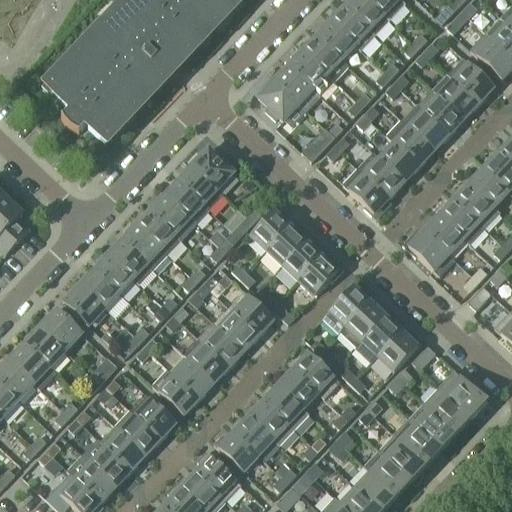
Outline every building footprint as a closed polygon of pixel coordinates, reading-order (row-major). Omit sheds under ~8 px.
[(61,121),(60,122),(61,124),(63,127),(64,129),(66,131),(68,133),(70,135),(73,136),(75,137),(78,138),(78,137),(84,130),(99,144),(115,128),(119,132),(135,115),(131,111),(145,96),(150,100),(166,83),(164,81),(178,66),(180,67),(196,50),(192,47),(207,31),(211,35),(227,18),(223,14),(236,0),(238,0),(241,3),(243,0),(133,0),(122,12),(124,14),(109,30),(107,28),(91,45),(96,49),(81,64),(77,60),(61,77),(65,81),(50,97),(68,114),(61,122),(61,121)] [(350,5),(344,12),(374,41),(388,26),(360,0),(348,0),(346,2),(350,5)] [(360,0),(388,26),(405,9),(395,0),(360,0)] [(462,0),(456,0),(451,5),(458,12),(466,3),(462,0)] [(458,12),(451,5),(443,14),(450,21),(458,12)] [(469,8),(461,17),(468,23),(476,15),(469,8)] [(511,10),(500,23),(511,34),(511,10)] [(334,15),(326,23),(355,50),(360,56),(374,41),(344,12),(337,18),(334,15)] [(468,23),(461,17),(453,26),(460,32),(468,23)] [(322,35),(315,41),(341,65),(355,50),(326,23),(318,32),(322,35)] [(485,39),(491,45),(511,64),(511,34),(500,23),(485,39)] [(419,39),(411,48),(418,54),(426,45),(419,39)] [(306,45),(298,53),(333,86),(347,72),(341,65),(315,41),(309,48),(306,45)] [(511,72),(511,64),(491,45),(475,61),(500,85),(511,72)] [(418,54),(411,48),(403,57),(410,63),(418,54)] [(431,49),(423,58),(429,64),(438,55),(431,49)] [(293,65),(287,71),(319,101),(333,86),(298,53),(290,61),(293,65)] [(429,64),(423,58),(414,66),(421,73),(429,64)] [(462,63),(447,80),(477,109),(493,93),(462,63)] [(391,68),(383,77),(390,83),(398,75),(391,68)] [(319,101),(287,71),(281,77),(278,74),(270,83),(298,109),(305,116),(319,101)] [(390,83),(383,77),(375,86),(381,92),(390,83)] [(401,80),(393,89),(400,95),(408,87),(401,80)] [(447,80),(432,95),(463,125),(477,109),(447,80)] [(298,109),(270,83),(259,94),(263,97),(257,103),(267,112),(264,116),(275,126),(278,123),(282,127),(298,109)] [(400,95),(393,89),(385,98),(391,104),(400,95)] [(417,111),(423,117),(448,140),(463,125),(432,95),(417,111)] [(363,98),(355,107),(362,113),(370,105),(363,98)] [(362,113),(355,107),(347,116),(353,122),(362,113)] [(372,111),(363,120),(370,126),(378,118),(372,111)] [(423,117),(408,132),(433,156),(448,140),(423,117)] [(370,126),(363,120),(355,129),(362,135),(370,126)] [(408,132),(402,127),(387,143),(393,148),(418,172),(433,156),(408,132)] [(335,128),(327,136),(334,143),(342,134),(335,128)] [(334,143),(327,136),(324,133),(300,158),(310,168),(334,143)] [(511,142),(497,158),(511,171),(511,142)] [(342,143),(334,151),(340,158),(349,149),(342,143)] [(393,148),(378,164),(403,187),(418,172),(393,148)] [(340,158),(334,151),(325,160),(332,167),(340,158)] [(198,157),(188,168),(216,195),(233,178),(229,174),(232,171),(221,160),(217,164),(208,154),(202,160),(198,157)] [(372,158),(357,174),(388,203),(403,187),(378,164),(372,158)] [(511,171),(497,158),(482,173),(507,197),(511,201),(511,171)] [(183,180),(177,186),(202,210),(208,216),(222,201),(216,195),(188,168),(180,177),(183,180)] [(482,173),(468,189),(493,213),(507,197),(482,173)] [(388,203),(357,174),(342,190),(364,211),(362,213),(375,225),(388,212),(384,208),(388,203)] [(177,186),(163,201),(188,225),(202,210),(177,186)] [(468,189),(453,205),(484,234),(498,218),(493,213),(468,189)] [(5,199),(0,204),(0,258),(3,261),(29,235),(17,223),(21,218),(14,212),(14,208),(5,199)] [(163,201),(149,216),(174,240),(188,225),(163,201)] [(453,205),(438,220),(463,244),(469,249),(484,234),(453,205)] [(249,241),(265,257),(289,232),(284,227),(289,223),(277,212),(249,241)] [(254,214),(245,223),(252,229),(260,220),(254,214)] [(140,219),(132,228),(166,260),(180,245),(174,240),(149,216),(143,222),(140,219)] [(438,220),(423,236),(448,260),(463,244),(438,220)] [(252,229),(245,223),(237,231),(244,238),(252,229)] [(127,239),(121,246),(152,275),(166,260),(132,228),(124,236),(127,239)] [(265,257),(281,271),(309,242),(298,232),(294,236),(289,232),(265,257)] [(448,260),(423,236),(419,241),(414,237),(401,250),(414,263),(416,261),(438,282),(454,265),(448,260)] [(511,244),(509,241),(501,250),(507,256),(511,251),(511,244)] [(281,271),(297,286),(321,261),(316,257),(320,252),(309,242),(281,271)] [(225,244),(217,252),(224,259),(232,250),(225,244)] [(112,249),(104,257),(132,284),(138,290),(152,275),(121,246),(115,252),(112,249)] [(507,256),(501,250),(492,259),(499,265),(507,256)] [(224,259),(217,252),(209,261),(215,267),(224,259)] [(99,269),(93,275),(118,299),(132,284),(104,257),(96,266),(99,269)] [(321,261),(297,286),(314,302),(329,286),(331,287),(343,274),(329,261),(325,266),(321,261)] [(511,273),(505,267),(497,276),(504,283),(511,274),(511,273)] [(230,276),(239,285),(245,278),(236,270),(230,276)] [(197,273),(189,282),(196,288),(204,280),(197,273)] [(479,273),(471,281),(478,288),(486,279),(479,273)] [(84,279),(76,287),(104,314),(118,299),(93,275),(87,282),(84,279)] [(504,283),(497,276),(489,285),(496,292),(504,283)] [(245,278),(239,285),(248,293),(254,286),(245,278)] [(211,281),(203,290),(209,296),(218,287),(211,281)] [(478,288),(471,281),(463,290),(469,296),(478,288)] [(196,288),(189,282),(181,291),(188,297),(196,288)] [(338,339),(339,338),(369,307),(364,303),(368,298),(355,285),(342,298),(344,300),(322,323),(338,339)] [(104,314),(76,287),(68,296),(71,299),(63,308),(88,331),(104,314)] [(209,296),(203,290),(194,299),(201,305),(209,296)] [(467,308),(475,316),(491,300),(482,292),(467,308)] [(232,309),(228,314),(257,341),(273,325),(244,297),(240,301),(237,301),(232,307),(232,309)] [(262,306),(270,314),(277,307),(268,299),(262,306)] [(169,303),(161,312),(168,318),(176,309),(169,303)] [(153,304),(145,313),(153,320),(161,312),(153,304)] [(277,307),(270,314),(279,322),(286,316),(277,307)] [(351,348),(355,352),(388,317),(378,307),(373,311),(369,307),(339,338),(346,343),(347,342),(352,347),(351,348)] [(168,318),(161,312),(153,320),(159,327),(168,318)] [(181,312),(173,321),(180,327),(188,319),(181,312)] [(217,326),(213,329),(242,357),(257,341),(228,314),(224,317),(222,318),(217,323),(217,326)] [(44,321),(36,329),(64,356),(81,339),(56,315),(48,324),(44,321)] [(371,367),(376,361),(400,337),(395,332),(399,328),(388,317),(355,352),(371,367)] [(511,319),(509,317),(494,333),(511,350),(511,319)] [(180,327),(173,321),(165,330),(171,336),(180,327)] [(197,344),(198,345),(228,373),(242,357),(213,329),(212,328),(197,344)] [(31,341),(24,349),(49,373),(64,356),(36,329),(28,338),(31,341)] [(141,333),(133,341),(140,348),(148,339),(141,333)] [(400,337),(376,361),(393,377),(421,348),(409,337),(405,341),(400,337)] [(140,348),(133,341),(125,350),(132,356),(140,348)] [(152,344),(143,352),(150,359),(158,350),(152,344)] [(187,354),(183,361),(213,388),(228,373),(198,345),(192,349),(187,354)] [(310,352),(318,360),(325,353),(316,345),(310,352)] [(13,354),(5,363),(33,389),(39,395),(54,378),(49,373),(24,349),(16,357),(13,354)] [(410,368),(419,376),(435,359),(426,351),(410,368)] [(150,359),(143,352),(135,361),(142,368),(150,359)] [(325,353),(318,360),(327,368),(334,361),(325,353)] [(308,358),(292,374),(317,398),(323,404),(339,387),(308,358)] [(169,376),(173,381),(198,404),(213,388),(183,361),(169,376)] [(0,389),(17,406),(33,389),(5,363),(0,367),(0,389)] [(90,380),(93,384),(100,390),(116,373),(106,363),(90,380)] [(292,374),(277,390),(302,414),(317,398),(292,374)] [(341,381),(350,390),(356,383),(348,374),(341,381)] [(169,376),(167,375),(151,392),(182,421),(198,404),(173,381),(169,376)] [(404,375),(396,383),(403,390),(411,381),(404,375)] [(453,376),(437,393),(470,424),(486,408),(453,376)] [(356,383),(350,390),(359,398),(365,391),(356,383)] [(403,390),(396,383),(387,392),(395,399),(403,390)] [(100,390),(93,384),(85,392),(91,399),(100,390)] [(113,384),(105,393),(111,400),(120,391),(113,384)] [(0,420),(2,423),(17,406),(0,389),(0,420)] [(277,390),(262,406),(294,435),(308,420),(302,414),(277,390)] [(111,400),(105,393),(96,402),(103,408),(111,400)] [(437,393),(422,409),(455,440),(470,424),(437,393)] [(134,410),(130,417),(159,445),(175,428),(146,400),(139,405),(134,410)] [(262,406),(248,421),(273,445),(279,451),(294,435),(262,406)] [(374,406),(366,415),(373,422),(381,413),(374,406)] [(70,408),(62,416),(68,423),(77,414),(70,408)] [(422,409),(407,424),(440,455),(455,440),(422,409)] [(348,411),(340,420),(347,426),(355,417),(348,411)] [(373,422),(366,415),(358,423),(365,430),(373,422)] [(68,423),(62,416),(53,425),(60,432),(68,423)] [(83,416),(75,425),(82,431),(90,422),(83,416)] [(121,424),(114,431),(144,461),(159,445),(130,417),(129,416),(128,416),(127,416),(120,423),(121,424)] [(347,426),(340,420),(332,429),(338,435),(347,426)] [(248,421),(233,437),(258,461),(273,445),(248,421)] [(407,424),(393,440),(425,471),(440,455),(407,424)] [(82,431),(75,425),(67,433),(73,440),(82,431)] [(99,447),(105,453),(130,476),(144,461),(114,431),(99,447)] [(258,461),(233,437),(227,444),(222,440),(213,450),(242,477),(258,461)] [(345,437),(336,446),(343,453),(352,444),(345,437)] [(393,440),(378,456),(411,487),(425,471),(393,440)] [(38,441),(30,450),(37,456),(45,448),(38,441)] [(319,442),(310,451),(317,457),(325,449),(319,442)] [(343,453),(336,446),(328,455),(335,462),(343,453)] [(54,447),(45,456),(52,462),(60,454),(54,447)] [(37,456),(30,450),(22,458),(29,465),(37,456)] [(317,457),(310,451),(302,460),(309,466),(317,457)] [(105,453),(90,468),(115,492),(130,476),(105,453)] [(52,462),(45,456),(37,465),(44,471),(52,462)] [(362,472),(368,478),(369,477),(396,502),(411,487),(378,456),(362,472)] [(200,471),(194,478),(225,507),(241,490),(206,457),(196,467),(200,471)] [(90,468),(75,484),(100,508),(115,492),(90,468)] [(315,469),(306,477),(314,484),(322,476),(315,469)] [(7,474),(0,481),(0,483),(6,489),(14,480),(7,474)] [(289,474),(281,482),(287,489),(296,480),(289,474)] [(314,484),(306,477),(298,486),(305,493),(314,484)] [(368,478),(354,493),(374,511),(386,511),(396,502),(369,477),(368,478)] [(95,511),(100,508),(75,484),(69,478),(44,505),(52,511),(67,511),(69,510),(71,511),(95,511)] [(184,480),(175,489),(198,511),(220,511),(225,507),(194,478),(188,484),(184,480)] [(287,489),(281,482),(272,491),(279,498),(287,489)] [(171,502),(164,509),(167,511),(198,511),(175,489),(167,498),(171,502)] [(374,511),(354,493),(339,509),(342,511),(374,511)] [(291,494),(284,501),(292,508),(298,501),(291,494)] [(287,511),(292,508),(284,501),(276,510),(278,511),(287,511)] [(333,503),(324,511),(342,511),(339,509),(333,503)]
